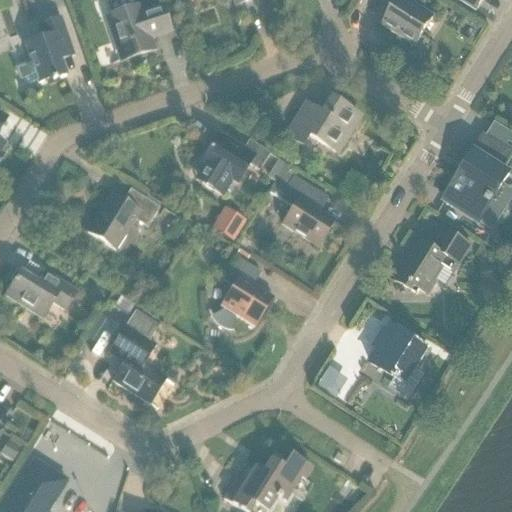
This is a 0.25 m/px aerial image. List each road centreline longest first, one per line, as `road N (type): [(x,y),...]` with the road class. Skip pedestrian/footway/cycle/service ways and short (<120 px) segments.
road 1 (residential): [(0,231),(66,138),(328,46)]
road 2 (residential): [(281,395),(446,126)]
road 3 (residential): [(0,364),(144,445),(167,445),(281,395)]
road 4 (residential): [(446,126),(328,46)]
road 5 (residential): [(281,395),(394,470)]
road 6 (residential): [(446,126),(511,20)]
